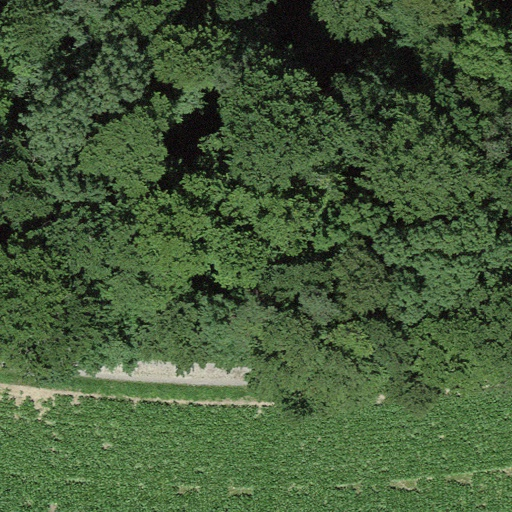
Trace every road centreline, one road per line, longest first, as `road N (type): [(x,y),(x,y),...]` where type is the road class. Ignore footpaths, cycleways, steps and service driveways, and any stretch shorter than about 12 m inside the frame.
road 1 (track): [(0,355),(143,370),(324,373),(511,358)]
road 2 (track): [(324,373),(151,294),(0,186)]
